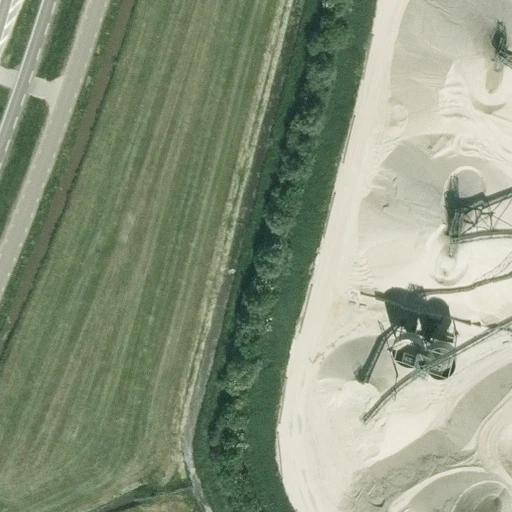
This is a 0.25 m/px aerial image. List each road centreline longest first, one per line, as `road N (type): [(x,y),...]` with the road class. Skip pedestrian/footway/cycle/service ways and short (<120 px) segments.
road 1 (unclassified): [(0,273),(97,0)]
road 2 (primary): [(0,151),(48,0)]
